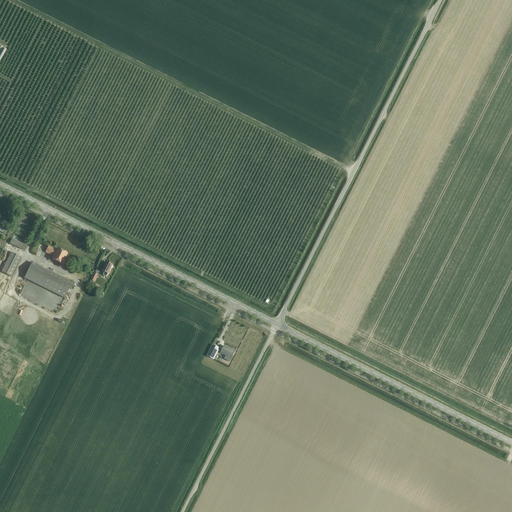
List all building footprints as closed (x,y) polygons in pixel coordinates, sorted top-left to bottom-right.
[(23,250),(26,245),(12,239),(10,243),(23,250)] [(62,250),(61,250),(61,251),(57,249),(57,251),(49,247),(45,253),(54,257),(52,259),(62,264),(64,265),(66,261),(64,260),(67,254),(64,252),(63,251),(62,250)] [(20,257),(11,252),(1,272),(11,276),(20,257)] [(65,298),(72,283),(32,263),(24,278),(65,298)] [(111,264),(109,264),(107,263),(102,271),(105,273),(103,275),(107,277),(108,274),(113,266),(112,265),(112,264),(111,264)] [(94,281),(101,268),(98,266),(91,280),(94,281)] [(214,360),(220,349),(212,345),(207,356),(214,360)] [(232,359),(235,352),(224,346),(220,353),(232,359)]
